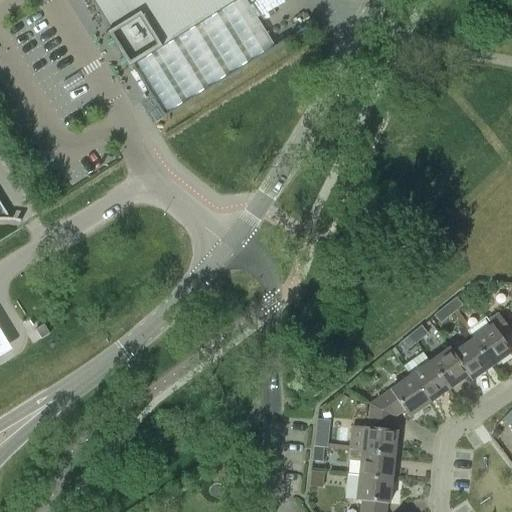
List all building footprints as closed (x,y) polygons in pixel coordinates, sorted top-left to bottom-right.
[(89,0),(121,50),(132,67),(222,11),(239,0),(89,0)] [(10,221),(10,219),(0,203),(0,220),(3,221),(10,221)] [(444,307),(451,315),(462,306),(456,298),(444,307)] [(451,315),(444,307),(434,315),(440,324),(451,315)] [(493,327),(473,341),(492,368),(511,354),(502,340),(511,334),(498,314),(488,321),(493,327)] [(35,330),(41,340),(49,335),(43,325),(38,328),(35,330)] [(410,335),(416,344),(427,334),(421,326),(410,335)] [(416,344),(410,335),(399,344),(406,352),(416,344)] [(0,363),(10,357),(0,339),(0,363)] [(473,341),(453,355),(469,377),(472,382),(492,368),(473,341)] [(469,377),(453,355),(450,350),(430,363),(449,391),(469,377)] [(430,363),(410,377),(429,405),(449,391),(430,363)] [(410,377),(371,405),(394,418),(404,411),(409,419),(429,405),(410,377)] [(371,405),(369,424),(369,430),(352,428),(349,451),(395,456),(398,432),(393,431),(394,418),(371,405)] [(315,436),(313,447),(324,448),(326,448),(328,437),(315,436)] [(324,448),(313,447),(312,461),(322,462),(324,448)] [(361,462),(360,477),(392,481),(395,456),(349,451),(348,460),(361,462)] [(363,501),(361,511),(386,511),(386,503),(390,504),(392,481),(360,477),(348,475),(347,490),(347,493),(348,496),(350,498),(353,500),(363,501)]
